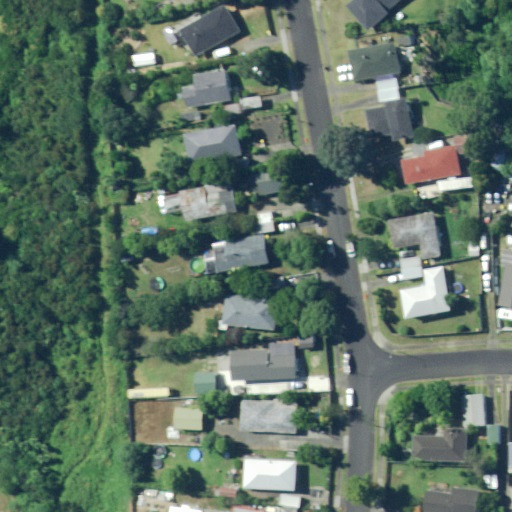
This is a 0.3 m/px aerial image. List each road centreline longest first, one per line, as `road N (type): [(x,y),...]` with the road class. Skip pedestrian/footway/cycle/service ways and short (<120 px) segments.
road 1 (residential): [(295,0),(362,372)]
road 2 (residential): [(362,372),(511,361)]
road 3 (residential): [(362,372),(352,511)]
